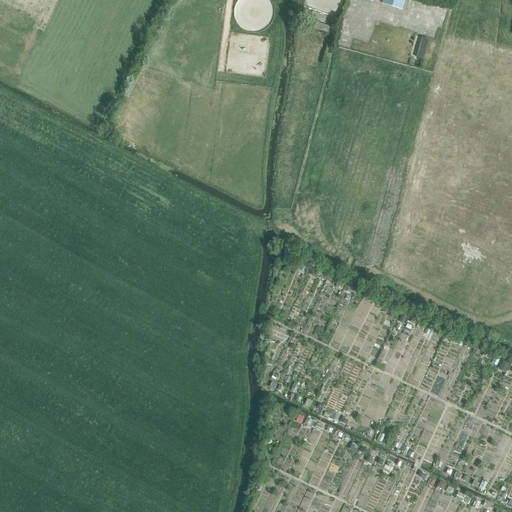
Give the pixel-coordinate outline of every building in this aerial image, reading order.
[(383,0),(382,4),(401,10),(404,0),(383,0)] [(311,29),(334,36),(336,29),(313,22),(311,29)] [(422,37),(416,57),(422,59),(428,39),(422,37)] [(294,261),(290,268),(296,271),(299,263),(294,261)] [(313,268),(310,276),(315,278),(318,271),(313,268)] [(322,273),(320,278),(325,281),(328,275),(328,274),(323,272),(322,273)] [(345,285),(343,290),(350,293),(352,288),(345,285)] [(402,315),(399,321),(404,324),(407,317),(402,315)] [(485,350),(482,354),(489,358),(491,353),(485,350)] [(504,360),(500,367),(505,369),(509,362),(504,360)] [(440,482),(437,487),(443,490),(445,485),(440,482)]
